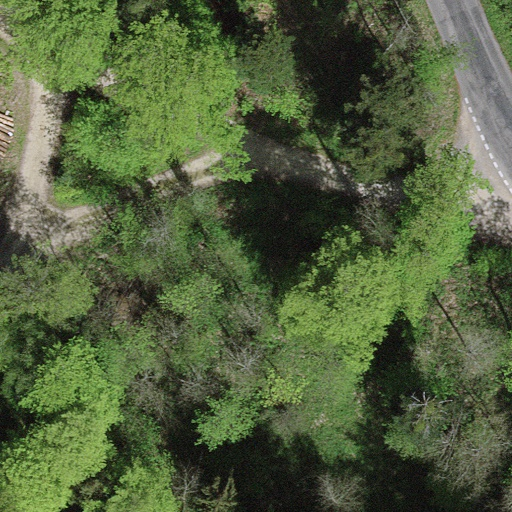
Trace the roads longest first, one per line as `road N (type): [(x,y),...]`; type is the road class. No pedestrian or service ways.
road 1 (track): [(511,180),(438,193),(258,157),(14,250),(0,266)]
road 2 (track): [(37,40),(258,157)]
road 3 (track): [(14,250),(45,142),(37,40)]
road 4 (tertiary): [(445,0),(511,139)]
